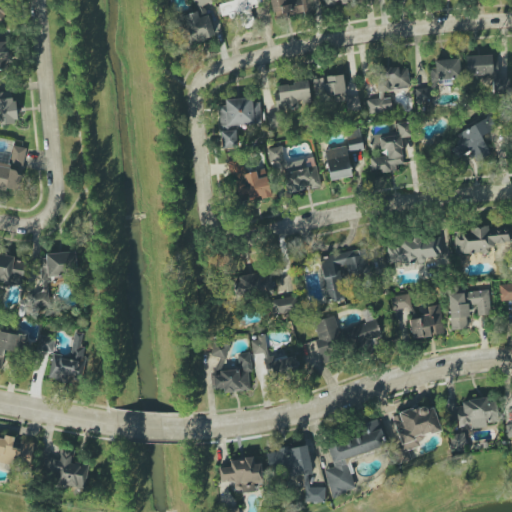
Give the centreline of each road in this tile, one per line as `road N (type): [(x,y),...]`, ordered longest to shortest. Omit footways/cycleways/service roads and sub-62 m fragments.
road 1 (residential): [(201,163),(195,92),(211,72),(363,35),(511,19)]
road 2 (residential): [(201,163),(211,225),(225,237),(511,192)]
road 3 (residential): [(190,428),(290,415),(389,380),(511,358)]
road 4 (residential): [(38,0),(51,155)]
